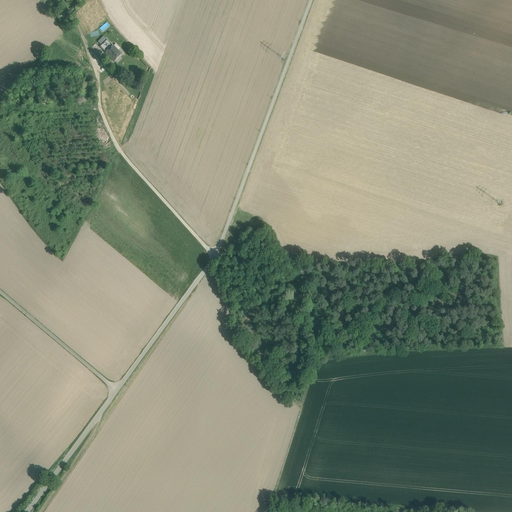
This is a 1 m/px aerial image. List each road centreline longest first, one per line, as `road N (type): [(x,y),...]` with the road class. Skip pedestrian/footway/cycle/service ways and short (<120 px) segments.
road 1 (unclassified): [(116,389),(216,255),(310,0)]
road 2 (track): [(216,255),(118,150),(74,17)]
road 3 (unclassified): [(116,389),(0,291)]
road 4 (unclassified): [(27,511),(116,389)]
